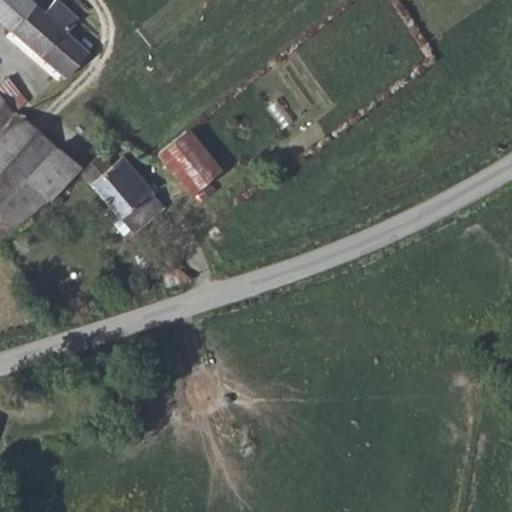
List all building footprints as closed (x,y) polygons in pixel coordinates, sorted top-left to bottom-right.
[(32,0),(0,0),(0,19),(66,74),(88,50),(64,29),(78,12),(63,0),(36,0),(35,2),(32,0)] [(4,81),(0,85),(0,126),(12,112),(29,99),(4,81)] [(78,87),(68,99),(96,120),(109,129),(117,120),(78,87)] [(0,126),(0,204),(25,175),(51,145),(38,133),(12,112),(0,126)] [(187,190),(218,168),(187,128),(157,151),(187,190)] [(51,145),(25,175),(45,193),(74,164),(51,145)] [(101,151),(78,171),(133,232),(165,201),(150,186),(152,184),(138,171),(129,179),(113,162),(101,151)] [(129,179),(138,171),(121,154),(113,162),(129,179)] [(25,175),(0,204),(0,212),(16,226),(22,220),(18,217),(45,193),(25,175)] [(183,219),(202,240),(212,232),(208,227),(235,206),(220,188),(183,219)] [(143,257),(162,275),(177,267),(155,246),(143,257)] [(162,275),(166,288),(182,282),(192,278),(178,267),(177,267),(162,275)]
